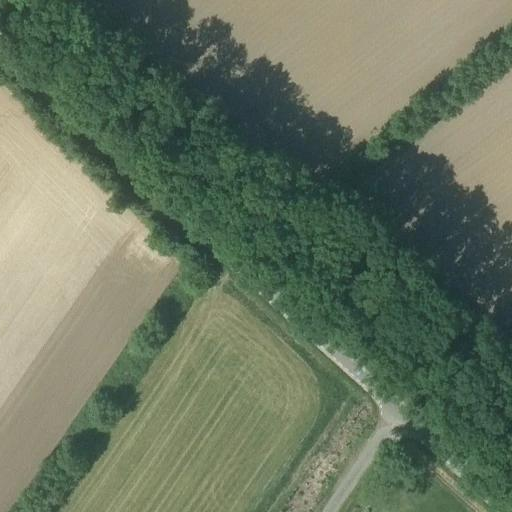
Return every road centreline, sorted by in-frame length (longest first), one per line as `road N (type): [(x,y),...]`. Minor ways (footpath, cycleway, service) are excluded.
road 1 (residential): [(0,48),(399,413)]
road 2 (residential): [(399,413),(506,511)]
road 3 (unclassified): [(331,511),(399,413)]
